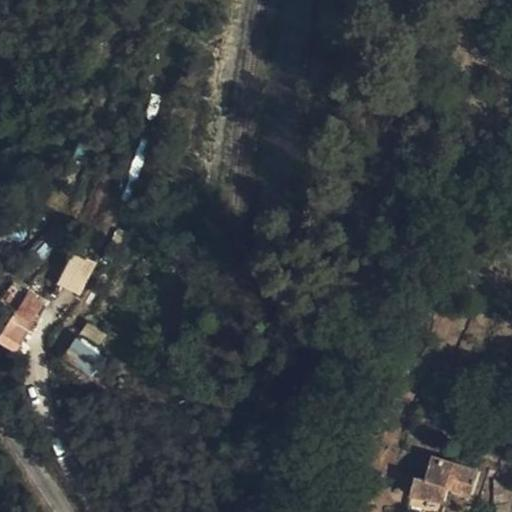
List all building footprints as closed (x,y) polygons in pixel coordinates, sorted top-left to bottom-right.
[(68,252),(56,286),(82,295),(94,261),(68,252)] [(29,297),(15,322),(32,331),(45,308),(29,297)] [(107,356),(121,336),(93,318),(80,339),(107,356)] [(463,467),(468,445),(447,438),(442,458),(463,467)] [(488,476),(492,452),(468,445),(463,467),(463,469),(488,476)] [(426,475),(459,482),(463,469),(463,467),(442,458),(430,455),(426,475)] [(464,511),(469,501),(446,493),(438,511),(464,511)]
